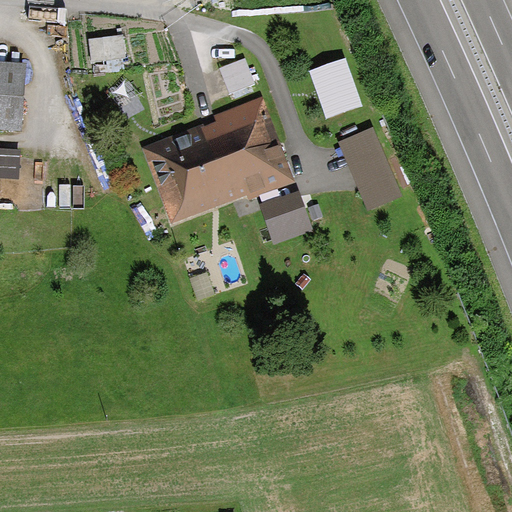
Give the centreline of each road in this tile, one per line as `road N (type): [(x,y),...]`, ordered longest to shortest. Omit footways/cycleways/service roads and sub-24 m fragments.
road 1 (residential): [(295,151),(265,66),(237,39),(136,10),(51,0)]
road 2 (motorway): [(414,0),(511,217)]
